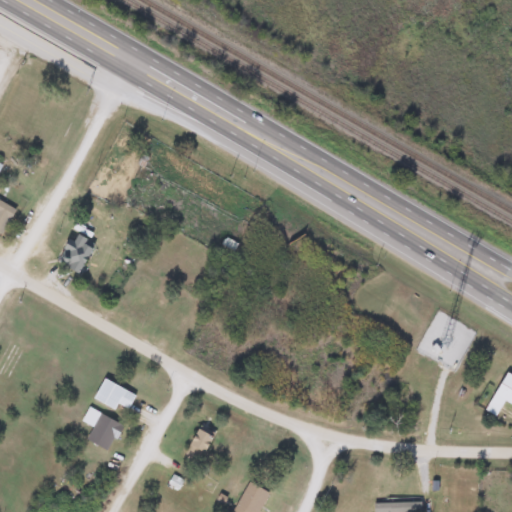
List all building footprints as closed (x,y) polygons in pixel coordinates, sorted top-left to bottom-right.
[(13,207),(0,201),(0,233),(1,234),(13,207)] [(93,244),(72,232),(55,262),(76,274),(93,244)] [(120,300),(140,311),(151,291),(132,280),(120,300)] [(202,310),(194,306),(171,340),(179,344),(202,310)] [(502,401),(511,406),(511,376),(503,372),(483,410),(495,416),(502,401)] [(134,396),(103,377),(91,397),(112,410),(116,403),(126,409),(134,396)] [(91,427),(85,438),(106,451),(121,426),(88,406),(79,420),(91,427)] [(210,435),(195,428),(184,454),(199,461),(210,435)] [(239,511),(262,511),(262,486),(239,486),(239,511)] [(421,511),(421,502),(372,502),(372,511),(421,511)]
